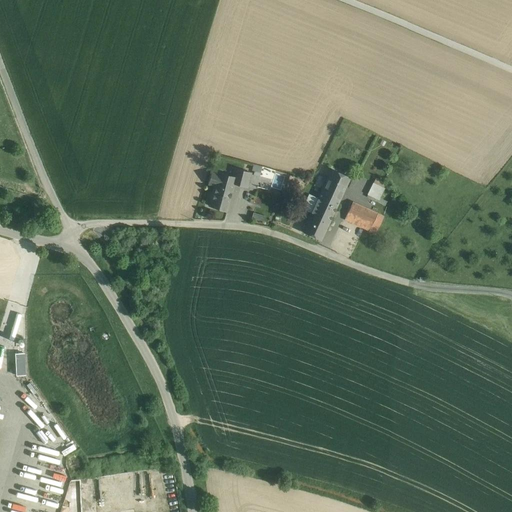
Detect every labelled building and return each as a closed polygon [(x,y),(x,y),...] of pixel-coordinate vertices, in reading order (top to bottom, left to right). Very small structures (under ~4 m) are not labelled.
[(262,166),(253,164),(251,170),(254,171),(253,175),(259,177),(262,166)] [(251,173),(234,168),(232,177),(230,182),(234,183),(247,187),(251,173)] [(350,178),(331,169),(321,191),(340,200),(350,178)] [(215,186),(218,173),(210,171),(206,184),(215,186)] [(232,177),(218,173),(215,186),(209,206),(227,211),(234,183),(230,182),(232,177)] [(386,182),(376,178),(373,183),(383,188),(386,182)] [(373,183),(368,194),(379,200),(380,198),(384,188),(383,188),(373,183)] [(311,213),(302,232),(321,240),(340,200),(321,191),(318,198),(311,213)] [(311,213),(318,198),(308,194),(301,208),(311,213)] [(368,194),(366,197),(385,206),(387,201),(380,198),(379,200),(368,194)] [(262,199),(256,197),(253,204),(260,206),(262,199)] [(359,206),(352,202),(344,219),(369,231),(369,230),(377,214),(377,213),(360,206),(360,205),(359,206)] [(264,216),(253,212),(251,218),(263,221),(264,216)] [(377,214),(369,230),(375,233),(383,216),(377,213),(377,214)] [(27,375),(26,351),(14,352),(15,376),(27,375)]
